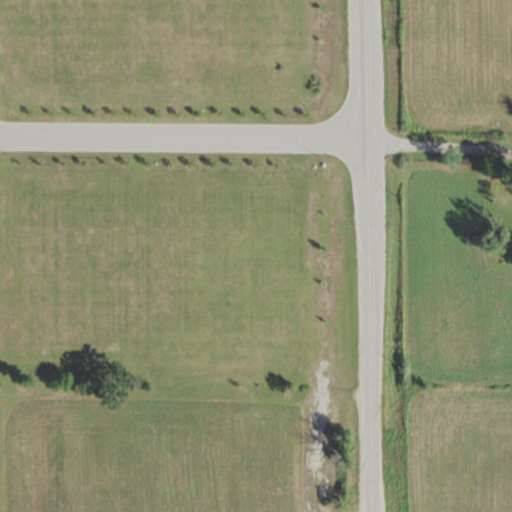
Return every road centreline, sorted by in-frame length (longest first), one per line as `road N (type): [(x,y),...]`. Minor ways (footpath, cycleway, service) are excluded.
road 1 (primary): [(371,511),(365,0)]
road 2 (residential): [(367,140),(0,142)]
road 3 (residential): [(367,140),(511,155)]
